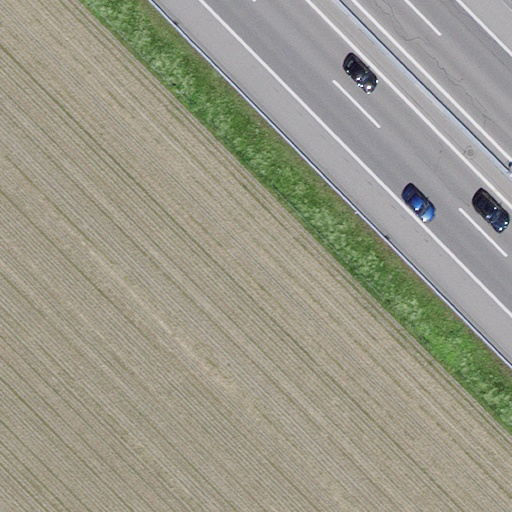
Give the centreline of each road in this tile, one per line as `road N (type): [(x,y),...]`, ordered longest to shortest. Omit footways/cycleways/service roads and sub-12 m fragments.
road 1 (motorway): [(253,0),(511,262)]
road 2 (motorway): [(511,107),(405,0)]
